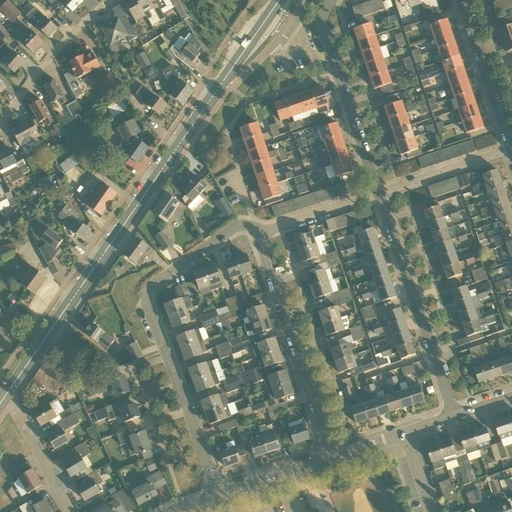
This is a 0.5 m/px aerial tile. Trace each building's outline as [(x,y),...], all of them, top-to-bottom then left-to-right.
[(63,0),(62,2),(73,13),(76,10),(83,2),(81,0),(63,0)] [(129,5),(126,6),(135,22),(145,16),(135,0),(131,0),(128,2),(129,5)] [(135,0),(145,16),(148,20),(152,18),(152,16),(149,11),(153,8),(149,1),(148,0),(135,0)] [(166,7),(162,0),(155,0),(156,1),(159,7),(161,10),(166,7)] [(179,5),(179,4),(176,0),(169,0),(174,7),(175,7),(181,17),(183,16),(185,19),(187,18),(179,5)] [(375,0),(369,2),(373,14),(379,12),(375,0)] [(381,0),(375,0),(379,12),(385,10),(381,0)] [(511,0),(498,0),(499,1),(493,3),(497,14),(511,8),(511,0)] [(0,11),(13,23),(22,14),(7,1),(0,9),(0,11)] [(369,2),(364,4),(368,15),(373,14),(369,2)] [(364,4),(358,6),(362,17),(368,15),(364,4)] [(362,17),(358,6),(352,8),(356,19),(362,17)] [(48,38),(57,29),(45,17),(35,7),(26,17),(36,27),(48,38)] [(426,17),(432,15),(430,8),(424,10),(426,17)] [(420,19),(426,17),(424,10),(418,12),(420,19)] [(391,24),(398,21),(396,15),(389,18),(391,24)] [(511,15),(511,16),(511,20),(511,25),(499,30),(506,52),(511,49),(511,15)] [(131,27),(130,25),(126,16),(118,20),(102,29),(111,44),(111,48),(113,52),(117,53),(120,51),(121,47),(119,43),(119,41),(127,36),(130,42),(137,38),(131,27)] [(434,38),(451,32),(451,31),(447,20),(430,25),(434,38)] [(9,35),(2,27),(0,24),(0,36),(3,40),(9,35)] [(131,27),(137,38),(138,37),(144,46),(149,43),(137,24),(131,27)] [(358,41),(358,42),(375,36),(371,24),(354,29),(354,30),(358,41)] [(24,36),(20,40),(33,53),(43,43),(24,25),(18,30),(24,36)] [(403,28),(405,34),(412,31),(410,25),(403,28)] [(164,35),(163,36),(168,41),(168,40),(174,35),(169,30),(164,35)] [(438,50),(455,44),(455,43),(451,32),(434,38),(438,50)] [(397,42),(404,39),(402,33),(395,36),(397,42)] [(170,50),(176,58),(193,71),(200,62),(197,59),(200,54),(197,52),(201,47),(193,35),(180,52),(173,46),(170,50)] [(362,54),(379,48),(375,36),(358,42),(362,53),(362,54)] [(399,48),(406,45),(404,39),(397,42),(399,48)] [(438,50),(442,61),(459,56),(459,55),(455,44),(438,50)] [(2,52),(8,57),(3,63),(14,73),(24,62),(13,52),(7,47),(2,52)] [(366,66),(383,60),(379,48),(362,54),(366,65),(366,66)] [(413,58),(420,55),(418,49),(411,52),(413,58)] [(170,62),(176,58),(170,50),(164,53),(170,62)] [(136,55),(148,78),(156,73),(145,51),(136,55)] [(92,72),(91,71),(99,67),(93,54),(85,58),(84,56),(69,63),(77,79),(92,72)] [(413,58),(415,64),(422,61),(420,55),(413,58)] [(459,56),(442,61),(444,67),(419,76),(421,82),(428,79),(446,73),(463,68),(463,67),(459,56)] [(405,66),(412,63),(410,57),(403,60),(405,66)] [(370,78),(387,72),(383,60),(366,66),(370,77),(370,78)] [(407,72),(414,69),(412,63),(405,66),(407,72)] [(181,81),(172,66),(166,69),(166,70),(163,72),(174,90),(170,96),(183,106),(194,91),(181,81)] [(450,86),(467,80),(467,79),(463,68),(446,73),(450,86)] [(387,72),(370,78),(374,89),(374,90),(380,88),(382,96),(394,92),(387,72)] [(118,89),(116,83),(111,74),(103,79),(110,93),(118,89)] [(423,88),(430,85),(428,79),(421,82),(423,88)] [(59,100),(62,105),(67,102),(64,97),(55,80),(44,86),(53,103),(59,100)] [(454,98),(471,92),(467,81),(468,80),(467,80),(450,86),(454,98)] [(148,103),(145,106),(158,115),(166,104),(142,86),(136,94),(148,103)] [(311,92),(317,109),(329,105),(323,88),(322,88),(311,92)] [(407,91),(400,94),(402,100),(409,97),(407,91)] [(317,109),(311,92),(310,92),(299,96),(305,113),(317,109)] [(472,92),(471,92),(454,98),(458,110),(475,104),(471,93),(472,92)] [(402,102),(400,102),(397,94),(387,98),(390,106),(384,107),(385,108),(389,119),(388,119),(389,120),(406,114),(402,102)] [(287,100),(293,117),(305,113),(299,96),(298,96),(287,100)] [(430,106),(437,104),(435,98),(428,100),(430,106)] [(53,122),(46,109),(41,100),(30,106),(39,123),(44,120),(47,125),(53,122)] [(293,117),(287,100),(286,100),(275,104),(274,104),(280,121),(293,117)] [(83,112),(81,110),(76,101),(67,107),(73,118),(79,115),(81,119),(85,117),(83,112)] [(420,109),(427,107),(425,101),(418,103),(420,109)] [(430,106),(432,112),(439,110),(437,104),(430,106)] [(458,110),(462,122),(479,116),(479,115),(479,116),(475,104),(476,104),(475,104),(458,110)] [(422,115),(429,113),(427,107),(420,109),(422,115)] [(324,112),(318,114),(320,121),(327,119),(324,112)] [(312,116),(314,123),(320,121),(318,114),(312,116)] [(406,114),(389,120),(393,131),(392,131),(393,132),(410,126),(406,114)] [(479,116),(462,122),(466,134),(484,128),(483,127),(479,116),(480,116),(479,116)] [(12,132),(21,147),(41,135),(31,118),(24,122),(26,124),(12,132)] [(148,148),(136,140),(134,136),(141,132),(134,119),(117,128),(124,142),(126,141),(130,149),(126,154),(138,163),(138,162),(148,149),(148,148)] [(294,122),(297,129),(303,127),(300,120),(294,122)] [(288,124),(291,131),(297,129),(294,122),(288,124)] [(438,130),(445,128),(443,122),(436,124),(438,130)] [(65,135),(59,123),(53,127),(60,138),(65,135)] [(244,141),(261,135),(257,123),(240,129),(240,130),(241,130),(244,141)] [(337,123),(320,129),(324,141),(341,135),(337,124),(337,123)] [(271,132),(278,130),(276,124),(269,126),(271,132)] [(426,127),(428,133),(435,131),(433,125),(426,127)] [(414,138),(410,126),(393,132),(397,143),(396,143),(397,143),(414,138)] [(438,130),(440,136),(447,133),(445,128),(438,130)] [(278,130),(271,132),(273,138),(280,136),(278,130)] [(437,137),(435,131),(428,133),(430,139),(437,137)] [(248,153),(265,147),(261,135),(244,141),(244,142),(245,142),(248,153)] [(328,153),(345,147),(341,136),(341,135),(324,141),(328,153)] [(305,138),(297,140),(300,148),(307,146),(305,138)] [(309,146),(316,144),(314,138),(307,140),(309,146)] [(414,138),(397,143),(397,144),(401,155),(401,156),(406,154),(408,159),(423,154),(421,149),(418,150),(414,138)] [(470,154),(476,152),(472,140),(466,142),(470,154)] [(464,156),(470,154),(466,142),(460,144),(464,156)] [(309,146),(310,152),(311,152),(318,150),(316,144),(309,146)] [(458,158),(464,156),(460,144),(454,146),(458,158)] [(452,160),(458,158),(454,146),(448,148),(452,160)] [(252,165),(269,159),(279,156),(286,154),(284,148),(277,150),(277,151),(268,154),(265,147),(248,153),(248,154),(249,154),(252,164),(252,165)] [(332,165),(349,159),(345,148),(345,147),(328,153),(332,165)] [(29,172),(25,163),(20,154),(20,155),(21,158),(15,161),(8,148),(4,150),(2,149),(0,149),(0,161),(0,172),(4,179),(20,171),(22,175),(29,172)] [(446,162),(452,160),(448,148),(442,150),(446,162)] [(440,164),(446,162),(442,150),(436,152),(440,164)] [(434,166),(440,164),(436,152),(430,154),(434,166)] [(75,154),(60,166),(66,174),(81,162),(75,154)] [(286,154),(279,156),(281,162),(288,160),(286,154)] [(428,168),(434,166),(430,154),(424,156),(428,168)] [(422,170),(428,168),(424,156),(418,158),(422,170)] [(256,177),(273,171),(269,159),(252,165),(252,166),(252,165),(256,176),(256,177)] [(332,165),(336,177),(353,171),(349,160),(349,159),(332,165)] [(317,170),(324,168),(322,162),(315,164),(317,170)] [(324,168),(317,170),(319,176),(326,174),(324,168)] [(474,192),(502,182),(498,170),(483,176),(485,181),(479,184),(472,187),(474,192)] [(260,189),(277,183),(273,171),(256,177),(260,188),(260,189)] [(287,180),(294,178),(292,172),(285,174),(287,180)] [(460,189),(471,186),(467,174),(456,178),(460,189)] [(297,186),(306,183),(303,175),(294,178),(287,180),(289,186),(296,184),(297,186)] [(196,176),(182,191),(191,199),(186,205),(193,212),(203,201),(199,196),(208,187),(196,176)] [(454,191),(460,189),(456,178),(450,179),(454,191)] [(450,179),(445,181),(449,193),(454,191),(450,179)] [(443,195),(449,193),(445,181),(439,183),(443,195)] [(344,195),(350,193),(346,182),(341,184),(344,195)] [(491,199),(506,194),(502,182),(474,192),(476,197),(482,194),(483,195),(489,193),(491,199)] [(277,183),(260,189),(264,200),(264,201),(281,195),(277,183)] [(439,183),(433,185),(437,197),(443,195),(439,183)] [(339,197),(344,195),(341,184),(335,186),(339,197)] [(0,203),(7,200),(11,208),(17,205),(8,187),(2,190),(0,185),(0,203)] [(116,194),(103,185),(93,199),(88,195),(83,202),(101,215),(116,194)] [(169,185),(164,191),(167,193),(170,195),(174,189),(172,188),(169,185)] [(432,198),(437,197),(433,185),(428,187),(432,198)] [(333,199),(339,197),(335,186),(329,188),(333,199)] [(327,201),(333,199),(329,188),(323,190),(327,201)] [(323,190),(317,192),(321,203),(327,201),(323,190)] [(316,205),(321,203),(317,192),(312,193),(316,205)] [(310,207),(316,205),(312,193),(306,195),(310,207)] [(165,194),(153,213),(166,222),(179,204),(165,194)] [(495,210),(510,205),(506,194),(491,199),(493,205),(487,207),(480,210),(482,215),(488,213),(495,210)] [(304,209),(310,207),(306,195),(300,197),(304,209)] [(298,211),(304,209),(300,197),(294,199),(298,211)] [(292,212),(298,211),(294,199),(289,201),(292,212)] [(428,223),(443,218),(437,200),(424,204),(427,210),(424,211),(428,223)] [(289,201),(283,203),(287,214),(292,212),(289,201)] [(281,216),(287,214),(283,203),(277,205),(281,216)] [(275,218),(281,216),(277,205),(271,207),(275,218)] [(495,210),(499,222),(511,217),(511,212),(510,205),(495,210)] [(230,209),(223,213),(219,216),(223,222),(234,216),(230,209)] [(58,217),(73,227),(70,231),(84,241),(85,239),(87,239),(88,237),(88,235),(91,230),(62,210),(58,217)] [(357,211),(351,213),(355,224),(361,222),(357,211)] [(355,224),(351,213),(345,215),(349,226),(355,224)] [(349,226),(345,215),(340,217),(343,228),(349,226)] [(180,248),(199,239),(189,217),(170,226),(180,248)] [(343,228),(340,217),(334,218),(337,230),(343,228)] [(488,233),(489,238),(511,230),(511,217),(499,222),(501,229),(488,233)] [(330,232),(337,230),(334,218),(326,221),(327,224),(330,232)] [(447,229),(443,218),(428,223),(432,234),(447,229)] [(333,239),(330,232),(327,224),(321,226),(326,242),(333,239)] [(47,264),(53,261),(52,260),(59,251),(56,249),(63,240),(47,229),(40,240),(45,244),(44,246),(39,248),(47,264)] [(316,245),(311,229),(302,232),(304,236),(295,239),(299,251),(316,245)] [(362,245),(377,240),(373,229),(358,233),(362,245)] [(432,234),(436,245),(451,240),(447,229),(432,234)] [(496,249),(499,248),(511,243),(511,230),(489,238),(491,243),(494,242),(496,249)] [(171,245),(164,235),(162,232),(156,237),(165,250),(171,245)] [(156,252),(136,237),(123,255),(136,265),(140,259),(144,261),(147,256),(151,259),(156,252)] [(366,256),(380,251),(377,240),(362,245),(366,256)] [(454,252),(451,240),(436,245),(440,257),(454,252)] [(0,249),(0,252),(4,261),(19,254),(14,243),(0,249)] [(503,259),(507,258),(509,262),(511,261),(511,243),(499,248),(503,259)] [(299,251),(302,262),(320,256),(316,245),(299,251)] [(337,251),(324,256),(326,262),(339,258),(337,251)] [(366,256),(368,264),(370,268),(384,263),(380,251),(366,256)] [(458,263),(454,252),(440,257),(444,268),(458,263)] [(247,255),(236,259),(242,275),(252,272),(247,255)] [(326,262),(328,268),(341,264),(339,258),(326,262)] [(236,277),(242,275),(236,259),(225,263),(231,279),(234,286),(239,285),(236,277)] [(35,296),(47,279),(21,260),(16,267),(22,270),(14,281),(35,296)] [(374,279),(388,274),(384,263),(370,268),(374,279)] [(458,263),(444,268),(448,280),(462,275),(458,263)] [(353,269),(354,273),(362,270),(360,265),(353,268),(353,269)] [(212,291),(222,287),(215,266),(204,270),(212,291)] [(474,277),(485,274),(483,268),(472,272),(474,277)] [(204,270),(194,273),(202,296),(212,293),(212,291),(204,270)] [(311,288),(328,282),(324,270),(307,276),(311,288)] [(378,291),(392,286),(388,274),(374,279),(378,291)] [(485,274),(474,277),(475,283),(487,279),(485,274)] [(192,296),(198,293),(194,281),(187,283),(192,296)] [(332,293),(328,282),(311,288),(315,299),(332,293)] [(186,298),(192,296),(187,283),(181,286),(186,298)] [(392,286),(378,291),(382,302),(396,297),(392,286)] [(455,303),(470,298),(466,286),(452,291),(455,303)] [(351,295),(349,288),(337,292),(339,299),(351,295)] [(459,314),(478,308),(481,307),(479,300),(487,297),(485,293),(477,295),(470,298),(455,303),(459,314)] [(260,294),(249,298),(252,305),(262,301),(260,294)] [(341,305),(353,301),(351,295),(339,299),(341,305)] [(232,298),(236,311),(242,309),(238,296),(232,298)] [(225,300),(228,307),(229,313),(234,311),(236,311),(232,298),(225,300)] [(188,302),(184,303),(182,299),(165,305),(169,317),(186,310),(190,309),(188,302)] [(264,306),(244,313),(241,314),(243,320),(248,318),(250,324),(268,318),(264,306)] [(362,315),(374,311),(372,306),(361,309),(362,315)] [(323,325),(341,319),(337,307),(319,313),(323,325)] [(463,326),(493,315),(491,311),(480,315),(478,308),(459,314),(463,326)] [(389,325),(404,320),(400,309),(385,314),(389,325)] [(173,328),(190,322),(186,310),(169,317),(173,328)] [(219,317),(217,310),(199,316),(201,323),(219,317)] [(229,313),(219,317),(221,322),(228,319),(236,317),(234,311),(229,313)] [(374,311),(362,315),(364,321),(376,317),(374,311)] [(463,326),(467,337),(468,337),(470,343),(483,338),(479,327),(487,325),(495,323),(493,315),(463,326)] [(221,322),(219,317),(201,323),(203,329),(221,322)] [(341,319),(323,325),(327,336),(347,329),(348,323),(346,317),(341,319)] [(246,333),(253,331),(255,335),(272,329),(268,318),(250,324),(244,326),(246,333)] [(389,325),(393,337),(408,332),(404,320),(389,325)] [(92,323),(84,334),(107,350),(115,340),(92,323)] [(364,332),(362,325),(349,329),(351,336),(364,332)] [(203,341),(199,329),(177,338),(181,349),(203,341)] [(364,332),(351,336),(353,342),(366,338),(364,332)] [(412,343),(408,332),(393,337),(397,348),(412,343)] [(240,337),(236,339),(227,341),(228,342),(230,349),(242,344),(240,337)] [(502,376),(511,372),(511,365),(505,344),(503,338),(498,339),(502,353),(504,359),(497,361),(502,376)] [(256,340),(251,341),(253,348),(256,358),(279,350),(275,339),(258,344),(256,340)] [(203,341),(181,349),(185,360),(207,352),(203,341)] [(217,353),(230,349),(228,342),(215,347),(217,353)] [(126,348),(133,362),(143,357),(136,343),(126,348)] [(355,344),(352,345),(352,343),(331,350),(335,362),(353,356),(351,349),(356,348),(355,344)] [(412,343),(397,348),(390,351),(382,353),(375,355),(379,367),(386,365),(383,358),(399,352),(401,360),(416,355),(412,343)] [(242,344),(230,349),(232,355),(240,352),(245,351),(242,344)] [(479,346),(491,380),(502,376),(497,361),(491,363),(489,357),(484,344),(479,346)] [(472,363),(474,369),(479,384),(491,380),(479,346),(469,349),(471,356),(477,354),(479,360),(472,363)] [(230,349),(217,353),(219,359),(232,355),(230,349)] [(256,358),(257,360),(260,369),(283,362),(279,350),(256,358)] [(339,373),(349,370),(357,367),(353,356),(335,362),(339,373)] [(189,370),(189,371),(193,381),(216,373),(212,361),(189,370)] [(364,372),(376,368),(374,362),(362,366),(364,372)] [(413,365),(402,369),(401,369),(404,377),(416,373),(413,365)] [(245,372),(239,375),(242,381),(259,375),(257,368),(245,372)] [(290,383),(286,371),(264,379),(267,390),(273,389),(290,383)] [(220,384),(216,373),(193,381),(197,393),(220,384)] [(242,381),(239,375),(222,381),(225,387),(242,381)] [(242,381),(244,387),(261,381),(259,375),(242,381)] [(473,375),(466,377),(469,385),(475,383),(473,375)] [(113,388),(116,397),(130,392),(124,376),(107,383),(105,377),(85,385),(90,397),(113,388)] [(402,409),(413,405),(408,390),(402,392),(399,384),(396,377),(391,378),(402,409)] [(391,396),(385,397),(390,412),(402,409),(391,378),(387,380),(390,387),(388,388),(391,396)] [(227,394),(244,387),(242,381),(225,387),(227,394)] [(290,383),(273,389),(276,400),(294,394),(290,383)] [(408,390),(413,405),(425,401),(420,386),(408,390)] [(222,407),(218,395),(201,402),(205,413),(222,407)] [(379,416),(390,412),(385,397),(374,401),(379,416)] [(367,420),(362,405),(357,407),(355,399),(348,401),(356,424),(367,420)] [(267,408),(269,408),(267,401),(251,407),(253,413),(267,409),(267,408)] [(367,420),(379,416),(374,401),(362,405),(367,420)] [(135,404),(122,409),(119,402),(93,412),(96,422),(107,418),(108,421),(122,416),(125,423),(140,417),(135,404)] [(286,402),(273,406),(276,413),(288,409),(286,402)] [(41,426),(56,418),(48,404),(33,413),(41,426)] [(227,405),(222,407),(205,413),(210,425),(231,417),(227,405)] [(273,406),(269,408),(267,408),(267,409),(273,425),(279,423),(276,413),(273,406)] [(235,413),(237,419),(241,418),(253,413),(251,407),(235,413)] [(64,412),(59,415),(60,415),(63,421),(74,414),(70,408),(64,412)] [(79,423),(78,421),(74,414),(63,421),(57,424),(61,429),(49,436),(52,441),(51,442),(55,450),(69,442),(63,433),(79,423)] [(237,419),(234,420),(237,427),(240,437),(246,434),(241,418),(237,419)] [(499,436),(501,440),(511,436),(511,433),(507,419),(494,423),(499,436)] [(221,433),(237,427),(234,420),(219,427),(221,433)] [(304,424),(289,429),(294,445),(309,440),(304,424)] [(479,451),(491,447),(490,446),(489,441),(490,441),(485,428),(473,432),(477,445),(479,451)] [(280,450),(275,434),(273,429),(261,433),(268,454),(280,450)] [(145,432),(130,438),(128,430),(116,435),(121,446),(126,444),(131,457),(142,453),(150,449),(152,449),(145,432)] [(268,454),(261,433),(260,432),(248,436),(255,458),(268,454)] [(465,449),(466,454),(466,455),(467,455),(479,451),(472,432),(460,436),(464,450),(465,449)] [(95,439),(88,443),(92,449),(98,445),(95,439)] [(456,458),(455,455),(450,440),(438,444),(445,464),(456,460),(464,485),(470,483),(466,472),(461,456),(456,458)] [(219,446),(221,452),(226,468),(241,463),(233,441),(219,446)] [(502,442),(496,444),(501,460),(507,458),(502,442)] [(71,478),(87,469),(81,459),(91,453),(85,443),(75,449),(78,455),(63,464),(71,478)] [(432,463),(434,470),(446,467),(445,464),(438,444),(427,447),(432,463)] [(496,444),(490,446),(491,447),(495,462),(501,460),(496,444)] [(150,449),(142,453),(144,460),(153,457),(150,449)] [(466,454),(461,456),(466,472),(472,471),(471,465),(469,461),(467,455),(466,455),(466,454)] [(152,459),(145,463),(150,472),(157,469),(152,459)] [(19,479),(19,478),(28,494),(42,485),(28,462),(14,471),(19,479)] [(108,465),(103,468),(107,475),(112,472),(112,471),(115,469),(112,465),(111,466),(110,464),(108,465)] [(89,483),(79,488),(78,489),(85,501),(100,493),(96,487),(103,483),(96,471),(85,477),(89,483)] [(154,489),(166,483),(161,472),(148,479),(151,484),(137,491),(138,493),(134,495),(139,505),(148,500),(149,501),(151,500),(150,499),(157,495),(154,489)] [(442,493),(453,489),(450,480),(439,483),(442,493)] [(501,492),(497,480),(489,483),(493,495),(501,492)] [(502,489),(505,497),(495,501),(498,511),(511,511),(509,503),(507,503),(506,500),(511,498),(511,497),(508,487),(502,489)] [(124,489),(111,497),(114,501),(99,511),(125,511),(122,508),(131,503),(124,489)] [(442,493),(444,499),(445,503),(457,499),(453,489),(442,493)] [(479,510),(485,508),(478,489),(472,492),(474,498),(479,510)] [(472,492),(466,494),(469,500),(474,498),(472,492)] [(474,498),(469,500),(472,511),(474,511),(479,510),(474,498)] [(28,511),(51,511),(45,500),(34,506),(31,501),(20,508),(22,511),(25,511),(28,511)] [(498,511),(495,501),(494,500),(487,503),(490,510),(485,511),(498,511)]
